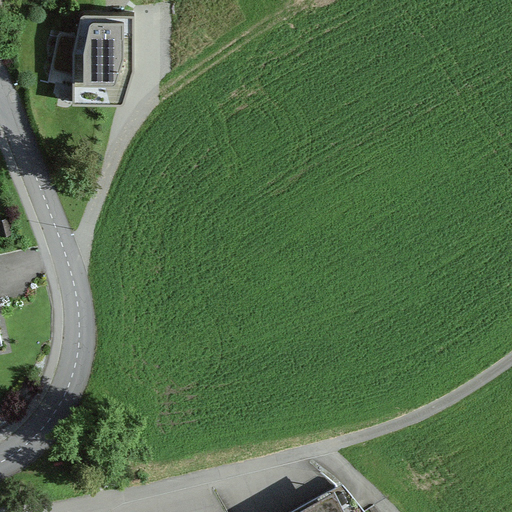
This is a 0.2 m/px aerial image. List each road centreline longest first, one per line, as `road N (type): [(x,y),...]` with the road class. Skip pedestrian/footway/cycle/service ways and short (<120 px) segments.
road 1 (residential): [(0,462),(53,414),(79,346),(70,269),(2,81)]
road 2 (residential): [(59,511),(326,448)]
road 3 (track): [(326,448),(436,406),(511,358)]
